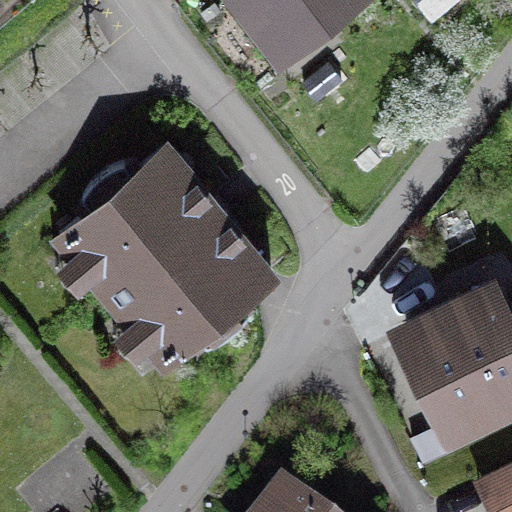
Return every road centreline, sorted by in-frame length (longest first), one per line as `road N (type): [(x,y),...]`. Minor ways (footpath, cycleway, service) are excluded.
road 1 (residential): [(351,266),(144,0)]
road 2 (residential): [(351,266),(511,68)]
road 3 (residential): [(161,511),(312,320)]
road 4 (residential): [(312,320),(413,511)]
